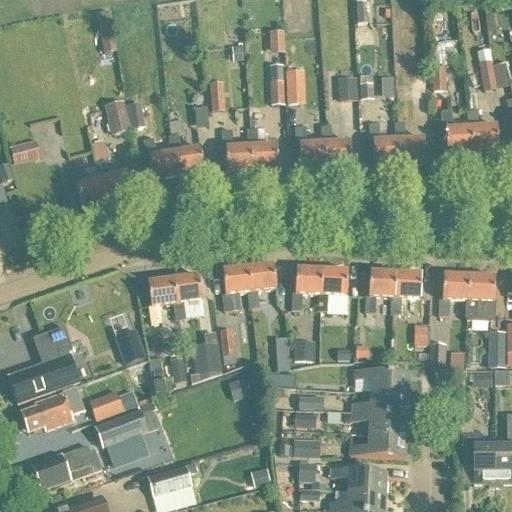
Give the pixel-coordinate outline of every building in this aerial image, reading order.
[(369,28),(367,0),(356,0),(358,28),(369,28)] [(99,35),(104,62),(117,60),(112,33),(99,35)] [(286,55),(285,33),(269,34),(270,56),(286,55)] [(431,72),(433,97),(446,96),(444,71),(445,71),(444,49),(429,50),(430,72),(431,72)] [(478,69),(484,97),(497,95),(489,54),(477,57),(479,69),(478,69)] [(372,80),(338,81),(339,104),(373,102),(372,80)] [(270,86),(271,111),(284,110),(283,86),(270,86)] [(209,88),(211,117),(225,116),(223,88),(209,88)] [(104,112),(111,141),(130,137),(123,107),(104,112)] [(127,111),(131,136),(145,133),(141,109),(127,111)] [(196,111),(197,130),(209,129),(208,110),(196,111)] [(467,115),(468,131),(470,131),(471,157),(498,156),(497,130),(477,131),(476,115),(467,115)] [(451,116),(442,117),(443,133),(445,132),(446,159),(471,157),(470,131),(468,131),(452,132),(451,116)] [(394,128),(395,144),(398,144),(399,169),(399,170),(424,168),(423,143),(405,144),(404,127),(394,128)] [(378,129),(368,129),(369,146),(372,145),(373,171),(399,170),(399,169),(398,144),(395,144),(378,145),(378,129)] [(321,131),(322,148),(325,148),(326,172),(352,171),(351,146),(331,147),(330,131),(321,131)] [(305,132),(295,132),(296,149),(299,149),(300,173),(326,172),(325,148),(322,148),(306,148),(305,132)] [(248,135),(248,150),(251,150),(252,176),(278,175),(277,149),(257,150),(256,134),(248,135)] [(251,150),(248,150),(232,151),(232,136),(222,136),(223,152),(225,152),(226,177),(252,176),(251,150)] [(174,155),(179,179),(204,174),(198,151),(182,154),(179,139),(168,141),(171,155),(174,155)] [(174,155),(171,155),(156,159),(153,143),(142,145),(146,161),(148,161),(153,184),(179,179),(174,155)] [(36,146),(9,153),(14,170),(41,163),(36,146)] [(101,182),(107,205),(132,199),(126,176),(108,180),(104,165),(95,167),(98,182),(101,182)] [(101,182),(98,182),(83,186),(80,171),(69,174),(73,189),(76,189),(81,211),(107,205),(101,182)] [(62,210),(23,221),(35,260),(50,240),(67,228),(62,210)] [(248,272),(251,297),(248,297),(249,313),(259,312),(257,296),(276,294),(274,270),(248,272)] [(225,299),(223,300),(225,316),(234,315),(232,299),(248,297),(251,297),(248,272),(223,275),(225,299)] [(292,298),(291,315),(301,315),(301,298),(317,299),(321,299),(322,275),(296,274),(295,297),(292,298)] [(317,299),(317,316),(326,316),(327,299),(347,300),(348,276),(322,275),(321,299),(317,299)] [(366,301),(365,317),(374,318),(375,301),(391,302),(394,302),(395,278),(370,276),(369,300),(366,301)] [(391,302),(391,319),(400,319),(400,302),(420,303),(421,279),(395,278),(394,302),(391,302)] [(186,323),(184,307),(202,304),(199,280),(173,283),(177,308),(174,308),(176,325),(186,323)] [(439,305),(439,321),(448,322),(449,305),(465,305),(468,306),(469,281),(444,280),(443,304),(439,305)] [(495,282),(469,281),(468,306),(465,305),(464,322),(465,322),(465,326),(493,327),(495,282)] [(158,310),(174,308),(177,308),(173,283),(148,287),(151,311),(149,312),(151,328),(161,327),(158,310)] [(416,328),(415,349),(428,349),(428,329),(416,328)] [(47,366),(7,380),(17,409),(77,387),(66,356),(71,354),(63,330),(31,342),(37,359),(44,357),(47,366)] [(235,361),(232,335),(219,336),(222,362),(235,361)] [(136,337),(116,345),(126,372),(146,365),(136,337)] [(505,342),(490,342),(489,376),(505,377),(505,342)] [(289,376),(287,343),(275,344),(277,377),(289,376)] [(315,348),(293,347),(292,366),(314,367),(315,348)] [(444,377),(445,351),(430,350),(429,377),(444,377)] [(219,377),(217,359),(194,361),(196,380),(219,377)] [(371,386),(371,399),(409,400),(410,379),(353,377),(353,385),(371,386)] [(475,383),(475,395),(492,395),(492,383),(475,383)] [(172,385),(152,388),(154,400),(174,397),(172,385)] [(116,397),(88,407),(96,428),(124,417),(116,397)] [(36,412),(20,418),(27,437),(43,431),(44,435),(73,425),(64,398),(35,409),(36,412)] [(352,410),(352,420),(408,422),(409,400),(371,399),(370,411),(352,410)] [(324,404),(300,404),(300,416),(323,416),(324,404)] [(139,416),(94,433),(103,455),(148,438),(139,416)] [(316,431),(316,417),(297,417),(297,430),(316,431)] [(352,420),(351,427),(370,428),(369,441),(407,443),(408,422),(352,420)] [(511,420),(506,421),(506,438),(506,451),(494,451),(494,493),(502,493),(502,490),(511,489),(511,420)] [(481,438),(460,438),(460,462),(471,462),(472,490),(487,490),(487,493),(494,493),(494,451),(481,451),(481,438)] [(351,453),(350,462),(407,465),(407,443),(369,441),(369,454),(351,453)] [(321,446),(295,445),(294,463),(320,464),(321,446)] [(78,453),(32,471),(33,473),(31,478),(33,483),(36,483),(37,486),(40,485),(42,493),(55,488),(59,491),(71,486),(71,485),(102,474),(94,452),(80,457),(78,453)] [(300,467),(300,486),(316,486),(316,467),(300,467)] [(153,503),(191,492),(185,472),(147,483),(153,503)] [(348,485),(348,497),(385,499),(386,477),(331,474),(330,484),(348,485)] [(329,509),(328,511),(384,511),(385,499),(348,497),(347,510),(329,509)] [(100,511),(97,503),(69,511),(100,511)]
